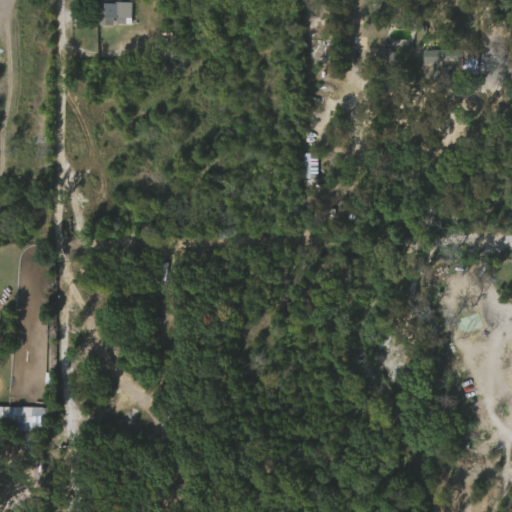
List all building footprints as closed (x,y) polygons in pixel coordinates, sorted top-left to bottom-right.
[(132,1),(132,17),(106,16),(106,18),(98,18),(98,0),(112,0),(112,1),(132,1)] [(105,32),(122,33),(123,11),(102,11),(102,4),(91,4),(90,34),(105,34),(105,32)] [(319,74),(320,50),(302,49),(301,74),(319,74)] [(431,64),(423,64),(422,51),(462,49),(462,58),(431,59),(431,64)] [(455,81),(455,59),(409,60),(410,83),(455,81)] [(294,162),(294,204),(325,203),(324,192),(308,192),(308,162),(294,162)] [(0,406),(44,408),(43,431),(0,429),(0,406)]
